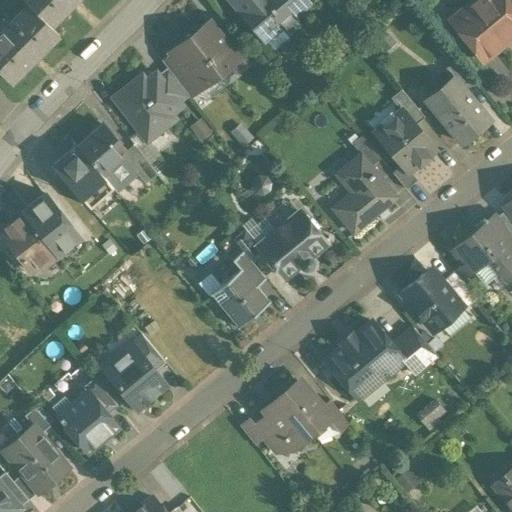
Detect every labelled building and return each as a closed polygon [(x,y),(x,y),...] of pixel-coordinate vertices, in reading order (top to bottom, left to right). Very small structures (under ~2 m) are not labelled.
[(21,0),(27,6),(46,25),(57,14),(60,17),(62,16),(61,14),(75,0),(21,0)] [(229,0),(263,43),(309,4),(306,0),(229,0)] [(511,8),(505,0),(475,0),(449,22),(482,63),(511,37),(511,8)] [(27,6),(0,31),(0,73),(6,80),(18,69),(22,73),(24,71),(22,70),(44,48),(46,50),(47,49),(43,45),(54,34),(46,25),(27,6)] [(207,23),(189,37),(218,74),(230,65),(235,61),(223,45),(207,23)] [(189,37),(168,53),(187,79),(197,91),(218,74),(189,37)] [(252,61),(234,38),(223,45),(235,61),(230,65),(236,74),(252,61)] [(187,79),(169,55),(160,61),(166,69),(178,85),(187,79)] [(474,85),(457,65),(448,73),(453,79),(454,78),(465,92),(474,85)] [(178,85),(166,69),(157,76),(178,104),(187,97),(178,85)] [(154,73),(134,88),(131,83),(111,98),(124,115),(123,118),(129,126),(132,125),(144,142),(164,126),(160,122),(180,107),(178,104),(157,76),(154,73)] [(453,79),(425,102),(460,145),(489,121),(465,92),(454,78),(453,79)] [(422,118),(399,91),(389,99),(399,112),(401,110),(414,126),(422,118)] [(399,112),(373,134),(400,167),(405,173),(408,172),(414,166),(416,168),(429,158),(427,156),(434,150),(414,126),(401,110),(399,112)] [(99,174),(124,153),(102,125),(99,127),(98,126),(89,134),(90,135),(76,147),(99,174)] [(379,160),(362,139),(352,148),(359,156),(360,155),(370,167),(379,160)] [(99,174),(76,147),(75,146),(53,165),(72,186),(70,187),(89,208),(112,188),(99,174)] [(133,146),(124,153),(99,174),(112,188),(116,193),(136,175),(144,186),(157,177),(133,146)] [(370,167),(360,155),(359,156),(335,176),(350,194),(331,210),(351,234),(395,198),(370,167)] [(405,173),(400,167),(391,175),(404,191),(415,181),(408,172),(405,173)] [(79,238),(45,194),(21,213),(55,257),(79,238)] [(511,200),(503,208),(505,211),(511,219),(511,200)] [(511,219),(505,211),(497,217),(511,235),(511,219)] [(256,246),(255,247),(262,256),(281,279),(296,267),(299,270),(303,271),(307,271),(310,268),(311,264),(311,260),(308,257),(323,245),(297,212),(256,246)] [(21,213),(0,228),(0,235),(21,262),(29,272),(40,263),(43,266),(55,257),(21,213)] [(511,258),(497,238),(487,226),(478,233),(476,230),(450,250),(468,273),(486,258),(503,280),(511,273),(511,258)] [(256,246),(243,230),(231,240),(241,253),(251,264),(262,256),(255,247),(256,246)] [(511,239),(506,231),(497,238),(511,258),(511,239)] [(21,262),(0,235),(0,255),(11,269),(21,262)] [(251,264),(241,253),(231,261),(238,270),(239,269),(255,288),(264,280),(251,264)] [(220,283),(219,286),(209,295),(237,329),(267,303),(255,288),(239,269),(238,270),(230,277),(226,278),(223,280),(220,283)] [(428,269),(399,294),(431,332),(459,308),(460,307),(440,283),(439,283),(428,269)] [(475,300),(452,272),(439,283),(440,283),(460,307),(459,308),(462,311),(475,300)] [(390,346),(370,322),(353,336),(351,333),(349,335),(351,338),(342,346),(339,342),(338,344),(340,347),(324,361),(334,373),(333,379),(340,387),(345,387),(356,400),(401,362),(402,361),(390,346)] [(411,329),(390,346),(402,361),(401,362),(411,375),(434,356),(411,329)] [(162,362),(140,335),(128,345),(131,348),(133,346),(152,370),(162,362)] [(152,370),(133,346),(131,348),(102,372),(134,410),(142,404),(143,405),(157,394),(156,392),(164,385),(152,370)] [(115,405),(93,379),(80,389),(83,393),(85,392),(103,415),(115,405)] [(320,407),(298,380),(260,411),(263,415),(252,424),(252,425),(263,438),(262,439),(265,441),(264,442),(270,449),(270,448),(273,452),(285,441),(292,450),(327,422),(317,409),(320,407)] [(83,393),(69,405),(63,398),(51,408),(57,415),(56,416),(63,425),(62,431),(65,436),(71,436),(85,453),(115,429),(103,415),(85,392),(83,393)] [(347,425),(328,400),(320,407),(317,409),(327,422),(337,433),(347,425)] [(49,426),(33,408),(23,416),(31,426),(33,424),(40,433),(49,426)] [(247,418),(238,426),(253,446),(262,439),(263,438),(252,425),(252,424),(247,418)] [(31,426),(2,449),(22,475),(36,493),(68,468),(40,433),(33,424),(31,426)] [(511,511),(511,466),(488,488),(510,511),(511,511)] [(12,482),(3,472),(0,474),(0,488),(17,510),(28,501),(12,482)] [(36,493),(22,475),(12,482),(27,500),(36,493)] [(0,511),(14,511),(17,510),(0,488),(0,511)] [(162,511),(151,498),(134,511),(162,511)]
